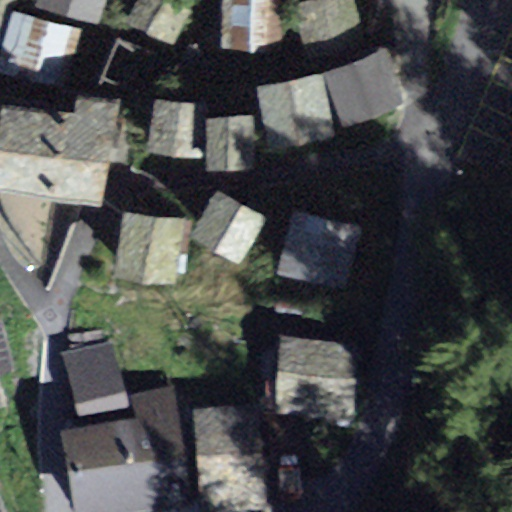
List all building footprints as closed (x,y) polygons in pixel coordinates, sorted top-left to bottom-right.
[(0,0),(0,50),(15,1),(12,0),(0,0)] [(33,0),(31,7),(91,27),(100,0),(33,0)] [(193,5),(183,0),(137,0),(124,24),(169,48),(193,5)] [(279,0),(216,0),(212,50),(274,55),(279,0)] [(349,0),(312,0),(291,6),(306,62),(362,47),(349,0)] [(79,33),(16,13),(0,62),(0,76),(60,95),(79,33)] [(378,52),(317,74),(337,129),(398,107),(378,52)] [(310,75),(245,87),(257,152),(322,139),(310,75)] [(65,119),(0,108),(0,191),(94,206),(110,108),(68,101),(65,119)] [(199,108),(146,102),(140,154),(195,160),(198,118),(199,108)] [(195,171),(245,170),(244,118),(198,118),(195,160),(195,171)] [(181,244),(233,273),(260,224),(208,196),(181,244)] [(355,231),(284,211),(267,274),(338,294),(355,231)] [(114,218),(103,283),(167,292),(180,227),(114,218)] [(125,422),(113,357),(59,366),(72,432),(125,422)] [(355,362),(283,357),(277,430),(349,435),(355,362)] [(67,445),(78,511),(192,511),(173,400),(126,409),(130,434),(67,445)] [(267,511),(261,418),(192,423),(198,511),(267,511)]
